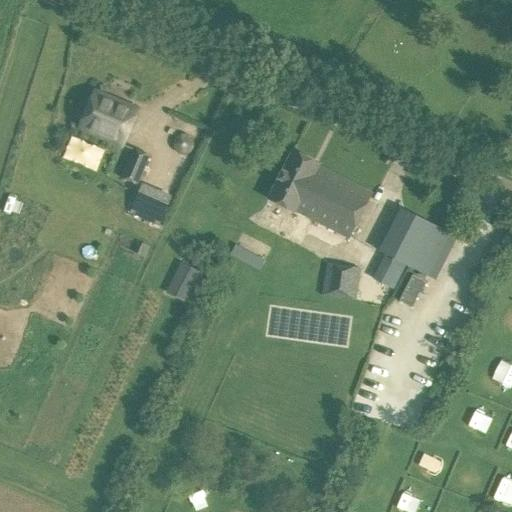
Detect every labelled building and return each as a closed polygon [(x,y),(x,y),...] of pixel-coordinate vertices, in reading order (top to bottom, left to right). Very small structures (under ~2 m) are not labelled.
[(122,147),(137,108),(98,90),(80,129),(122,147)] [(349,240),(373,192),(321,165),(321,163),(292,148),(266,199),(296,214),(297,213),(317,224),(349,240)] [(139,186),(150,156),(132,149),(120,179),(139,186)] [(146,185),(133,211),(160,223),(172,198),(146,185)] [(432,224),(400,207),(378,250),(410,267),(432,224)] [(428,276),(450,233),(432,224),(410,267),(428,276)] [(458,238),(450,233),(428,276),(435,280),(458,238)] [(180,263),(166,292),(186,302),(201,273),(180,263)] [(356,301),(361,270),(327,264),(322,295),(356,301)] [(425,281),(413,275),(399,301),(411,307),(425,281)] [(511,398),(511,385),(502,383),(498,395),(511,398)] [(474,397),(468,417),(493,424),(498,404),(474,397)] [(391,443),(405,447),(410,432),(395,428),(391,443)]
